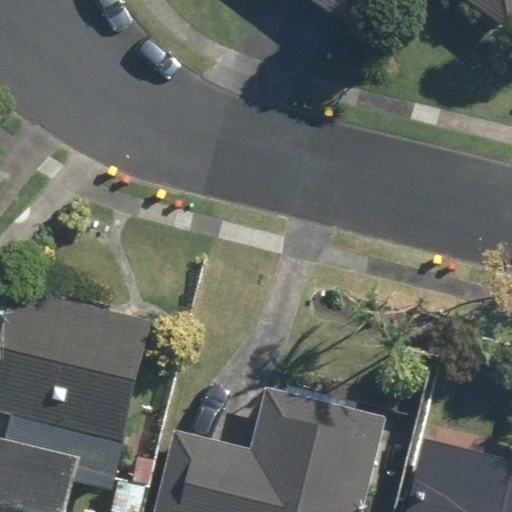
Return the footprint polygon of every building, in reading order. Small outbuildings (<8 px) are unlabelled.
[(312,0),(357,30),(376,0),(312,0)] [(511,0),(463,0),(510,32),(511,29),(511,0)] [(146,325),(5,294),(0,318),(0,511),(62,511),(70,478),(111,487),(146,325)] [(249,452),(172,435),(154,511),(362,511),(382,423),(262,396),(249,452)] [(511,511),(511,464),(414,443),(398,511),(511,511)]
